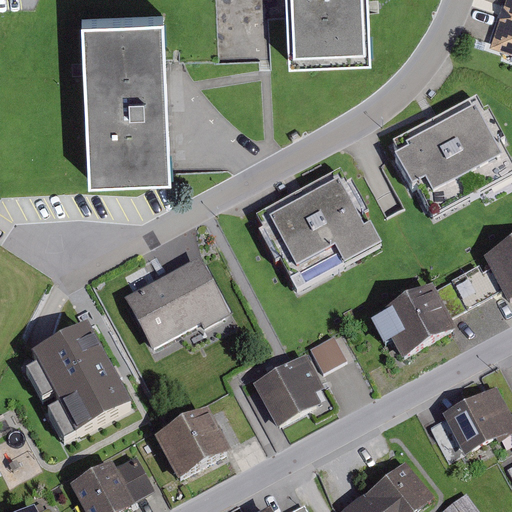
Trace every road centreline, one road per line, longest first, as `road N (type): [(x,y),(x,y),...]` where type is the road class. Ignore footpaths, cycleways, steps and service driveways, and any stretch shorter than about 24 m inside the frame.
road 1 (residential): [(70,279),(349,130),(418,73),(459,0)]
road 2 (residential): [(195,511),(511,342)]
